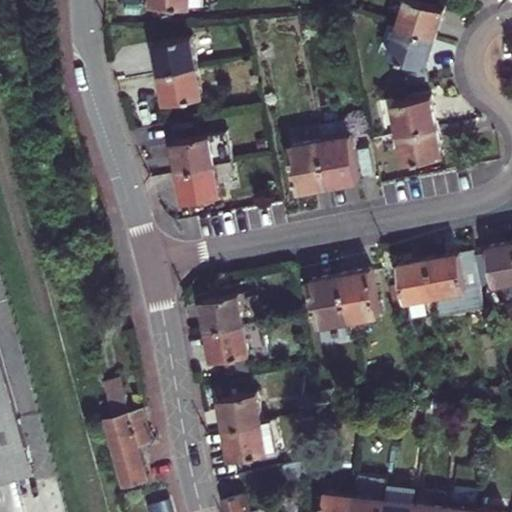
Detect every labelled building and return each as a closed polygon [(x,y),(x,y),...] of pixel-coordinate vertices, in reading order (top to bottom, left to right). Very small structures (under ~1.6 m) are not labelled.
[(419,0),(406,0),(400,24),(435,35),(443,7),(419,0)] [(427,63),(435,35),(400,24),(392,53),(427,63)] [(161,42),(167,70),(201,64),(196,35),(161,42)] [(207,95),(201,64),(167,70),(173,101),(207,95)] [(394,98),(399,126),(436,118),(431,90),(394,98)] [(442,148),(436,118),(399,126),(406,155),(442,148)] [(345,126),(315,132),(324,175),(353,169),(345,126)] [(294,180),(324,175),(315,132),(285,138),(294,180)] [(213,133),(178,140),(184,169),(218,162),(213,133)] [(218,162),(184,169),(190,199),(224,193),(218,162)] [(473,278),(511,270),(511,236),(483,242),(484,245),(467,249),(473,278)] [(473,278),(467,249),(466,242),(422,251),(429,284),(433,307),(477,298),(473,278)] [(429,284),(422,251),(393,257),(399,290),(402,289),(406,309),(420,306),(416,286),(429,284)] [(365,261),(336,268),(344,309),(374,303),(365,261)] [(344,309),(336,268),(308,273),(316,314),(344,309)] [(240,288),(206,295),(212,323),(245,316),(240,288)] [(206,325),(212,323),(206,295),(200,296),(206,325)] [(260,313),(245,316),(212,323),(218,354),(266,345),(260,313)] [(0,448),(30,440),(9,364),(0,336),(0,448)] [(112,402),(106,404),(123,470),(147,464),(139,431),(150,427),(141,394),(128,398),(119,363),(102,368),(112,402)] [(225,389),(231,419),(265,412),(260,383),(225,389)] [(275,410),(265,412),(231,419),(237,449),(263,444),(264,449),(282,445),(275,410)] [(0,448),(0,475),(37,465),(30,440),(0,448)] [(312,449),(277,458),(282,477),(310,470),(312,449)] [(379,511),(382,488),(383,472),(352,469),(351,485),(347,511),(379,511)] [(347,511),(351,485),(324,482),(319,511),(347,511)] [(247,511),(239,486),(218,491),(224,511),(247,511)] [(379,511),(409,511),(412,491),(382,488),(379,511)] [(439,511),(441,495),(412,491),(409,511),(439,511)] [(179,511),(174,492),(151,498),(155,511),(179,511)] [(439,511),(469,511),(471,498),(441,495),(439,511)] [(469,511),(501,511),(502,508),(502,502),(471,498),(469,511)]
